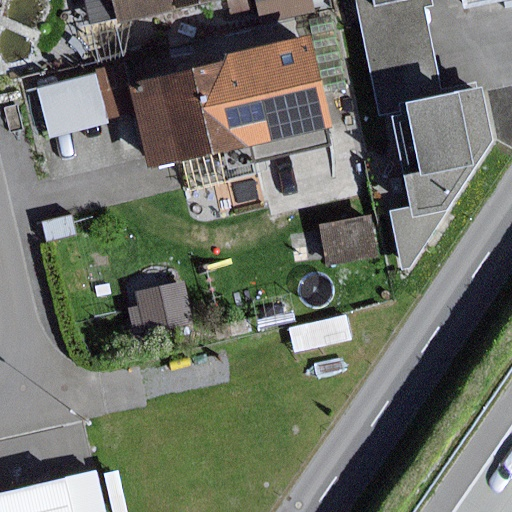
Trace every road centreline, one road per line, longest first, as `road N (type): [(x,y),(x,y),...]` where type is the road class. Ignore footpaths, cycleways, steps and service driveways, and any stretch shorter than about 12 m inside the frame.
road 1 (unclassified): [(511,230),(322,511)]
road 2 (residential): [(0,228),(32,364),(0,407)]
